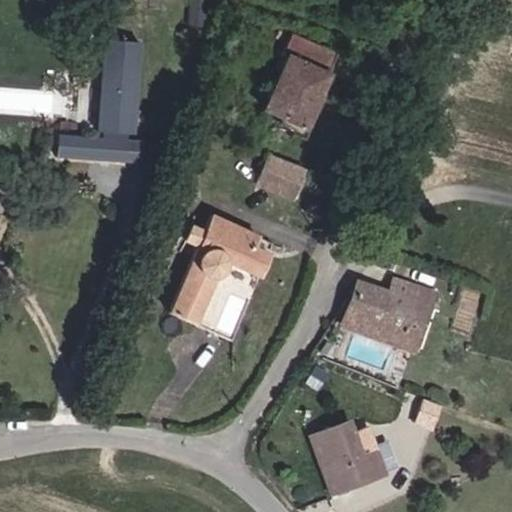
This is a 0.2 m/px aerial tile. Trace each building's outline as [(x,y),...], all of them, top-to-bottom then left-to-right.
[(279,119),(276,127),(304,140),(324,93),(316,90),(332,54),(287,35),(278,54),(284,57),(260,110),(279,119)] [(142,43),(104,40),(98,135),(57,132),(55,156),(142,161),(143,136),(136,135),(142,43)] [(300,171),(259,156),(248,183),(289,200),(300,171)] [(198,249),(212,255),(182,321),(247,351),(291,254),(226,224),(218,241),(205,234),(198,249)] [(392,294),(355,280),(345,308),(342,316),(411,341),(431,289),(398,277),(392,294)] [(407,354),(411,341),(342,316),(338,329),(407,354)] [(450,351),(461,355),(471,331),(459,326),(450,351)] [(471,331),(461,355),(467,357),(476,332),(471,331)] [(320,458),(332,494),(382,476),(374,450),(356,454),(346,426),(305,441),(312,460),(320,458)] [(320,458),(312,460),(325,497),(332,494),(320,458)]
